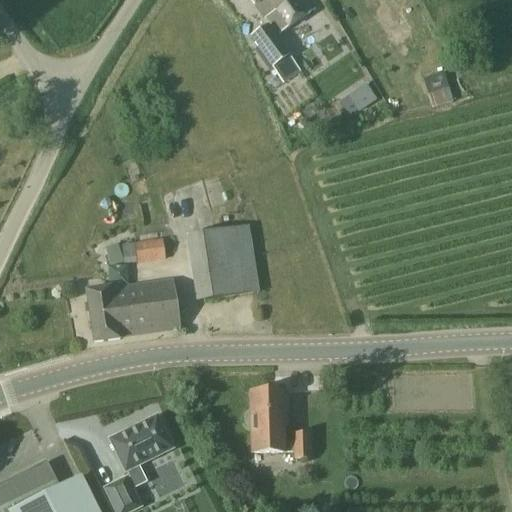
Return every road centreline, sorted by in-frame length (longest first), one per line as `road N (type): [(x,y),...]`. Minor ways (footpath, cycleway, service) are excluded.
road 1 (secondary): [(0,399),(131,360),(511,343)]
road 2 (unclassified): [(0,256),(68,108)]
road 3 (unclassified): [(68,108),(134,0)]
